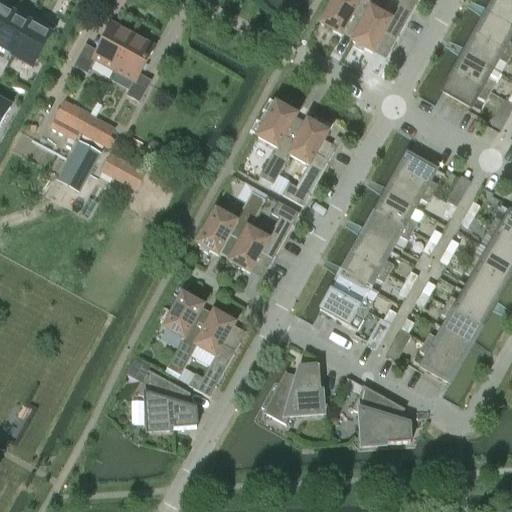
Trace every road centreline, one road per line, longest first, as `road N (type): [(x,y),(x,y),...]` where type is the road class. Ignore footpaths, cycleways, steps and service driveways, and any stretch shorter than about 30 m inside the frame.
road 1 (residential): [(274,323),(461,424),(511,336)]
road 2 (residential): [(274,323),(394,109)]
road 3 (residential): [(169,511),(274,323)]
road 4 (residential): [(511,174),(394,109)]
road 5 (residential): [(394,109),(281,47)]
road 6 (residential): [(394,109),(454,0)]
